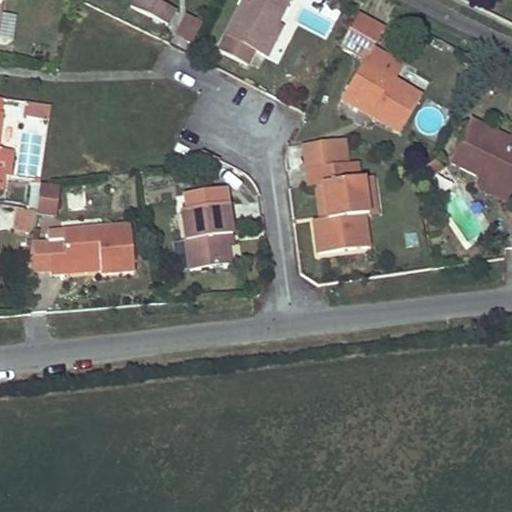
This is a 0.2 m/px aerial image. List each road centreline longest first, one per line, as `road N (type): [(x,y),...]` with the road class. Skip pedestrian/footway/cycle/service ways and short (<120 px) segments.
road 1 (unclassified): [(0,358),(296,324)]
road 2 (residential): [(296,324),(272,169),(244,115)]
road 3 (unclassified): [(296,324),(511,297)]
